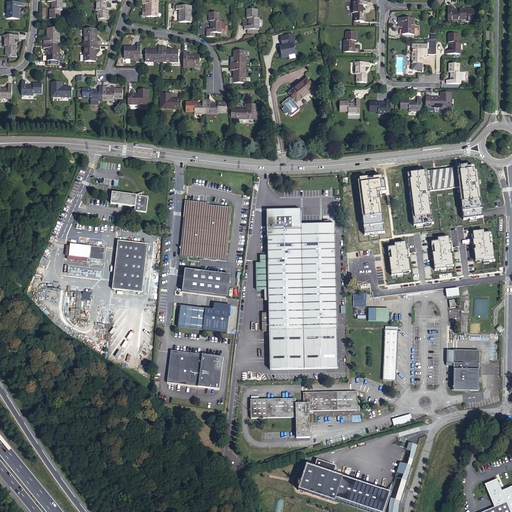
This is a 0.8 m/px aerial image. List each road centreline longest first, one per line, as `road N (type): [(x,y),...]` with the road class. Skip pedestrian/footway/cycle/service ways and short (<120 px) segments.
road 1 (tertiary): [(458,149),(264,166),(0,142)]
road 2 (unclassified): [(506,413),(507,184)]
road 3 (unclassified): [(506,413),(436,424),(405,511)]
road 4 (trunk): [(81,511),(0,391)]
road 5 (residential): [(119,24),(208,50),(214,92)]
road 6 (residential): [(439,85),(396,84),(381,74),(383,4)]
road 7 (tertiary): [(504,122),(506,0)]
road 8 (tertiary): [(496,0),(495,122)]
